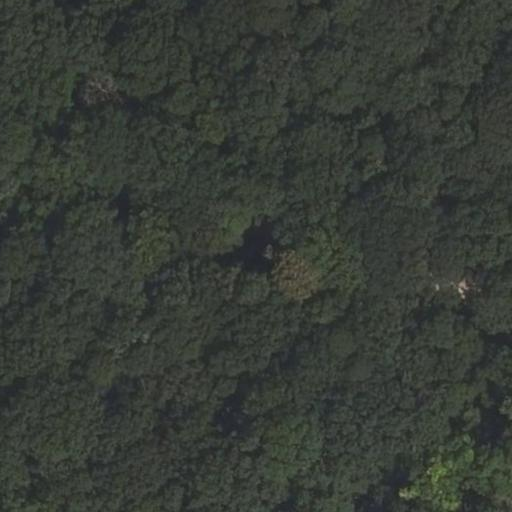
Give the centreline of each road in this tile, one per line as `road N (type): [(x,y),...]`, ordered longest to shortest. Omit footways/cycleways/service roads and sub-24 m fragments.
road 1 (track): [(0,135),(511,315)]
road 2 (track): [(511,328),(354,511)]
road 3 (track): [(466,511),(511,350)]
